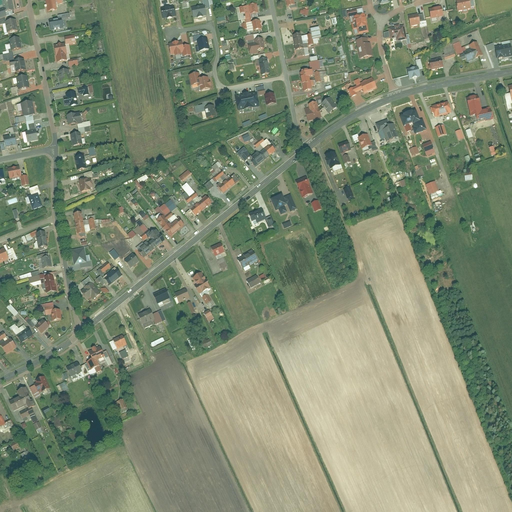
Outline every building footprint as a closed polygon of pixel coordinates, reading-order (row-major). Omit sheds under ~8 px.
[(60,0),(48,0),(44,1),(47,14),(56,12),(55,7),(61,5),(60,0)] [(284,0),(286,9),(295,7),(294,0),(298,0),(299,3),(305,2),(304,0),(284,0)] [(469,0),(463,0),(455,2),(457,12),(471,9),(469,0)] [(0,12),(0,20),(8,19),(7,16),(15,13),(12,2),(10,3),(3,4),(5,11),(0,12)] [(205,5),(192,8),(195,19),(207,16),(205,5)] [(256,5),(247,6),(249,16),(257,14),(256,5)] [(176,7),(162,8),(164,22),(178,20),(176,7)] [(441,8),(428,10),(430,20),(443,18),(441,8)] [(303,10),(300,10),(299,15),(302,15),(302,17),(308,18),(309,10),(303,9),(303,10)] [(362,9),(346,13),(348,18),(349,18),(352,32),(357,31),(358,35),(368,33),(362,9)] [(418,14),(408,16),(410,28),(419,26),(419,28),(427,26),(426,20),(420,22),(418,14)] [(70,15),(57,17),(58,21),(49,22),(50,26),(49,27),(49,32),(66,30),(65,20),(70,20),(70,15)] [(5,20),(0,21),(0,26),(3,26),(5,35),(15,34),(12,22),(6,23),(5,20)] [(250,23),(250,20),(244,21),(245,25),(242,25),(243,31),(247,30),(246,25),(251,23),(253,33),(262,31),(260,21),(250,23)] [(404,26),(388,30),(390,40),(395,39),(396,43),(407,41),(404,26)] [(319,28),(309,30),(310,36),(306,36),(308,47),(313,46),(312,40),(321,38),(319,28)] [(260,34),(243,37),(245,44),(247,44),(249,55),(257,53),(257,51),(265,50),(264,39),(261,39),(260,34)] [(204,35),(195,37),(198,53),(211,50),(208,37),(205,38),(204,35)] [(300,35),(292,36),(297,58),(305,56),(300,35)] [(64,47),(53,49),(55,63),(68,61),(66,47),(74,46),(73,37),(63,39),(64,47)] [(366,38),(355,41),(359,60),(371,57),(366,38)] [(3,57),(3,61),(13,57),(12,53),(20,51),(17,40),(9,42),(11,52),(10,52),(10,55),(3,57)] [(185,41),(170,44),(172,55),(176,54),(177,59),(183,58),(182,53),(187,52),(185,41)] [(459,56),(461,63),(465,61),(466,64),(483,57),(477,43),(468,47),(470,50),(463,53),(459,43),(452,46),(457,57),(459,56)] [(511,53),(510,46),(495,49),(497,61),(511,57),(511,53)] [(264,56),(252,58),(253,62),(258,61),(261,76),(270,75),(267,60),(265,60),(264,56)] [(13,58),(4,61),(5,64),(8,63),(9,68),(14,67),(15,74),(22,73),(20,61),(14,62),(13,58)] [(441,59),(428,62),(430,71),(443,68),(441,59)] [(76,60),(68,62),(69,68),(77,67),(76,60)] [(417,68),(406,70),(409,80),(420,77),(418,71),(423,70),(421,61),(416,62),(417,68)] [(319,62),(309,64),(310,73),(321,71),(319,62)] [(66,72),(58,74),(60,83),(68,82),(66,72)] [(308,72),(299,74),(303,93),(311,92),(308,72)] [(197,75),(189,77),(191,88),(197,86),(197,89),(199,89),(200,92),(207,91),(204,78),(198,79),(197,75)] [(27,90),(24,78),(15,80),(17,89),(11,91),(12,97),(20,95),(19,92),(27,90)] [(376,90),(371,80),(346,92),(350,100),(357,97),(356,95),(362,92),(364,95),(376,90)] [(76,94),(65,96),(65,99),(63,100),(64,108),(68,107),(69,109),(79,107),(76,94)] [(255,94),(234,98),(237,111),(258,108),(255,94)] [(273,95),(264,96),(266,106),(275,105),(273,95)] [(481,110),(477,96),(465,99),(469,119),(475,117),(476,123),(492,119),(489,108),(481,110)] [(321,119),(320,113),(323,110),(328,115),(334,110),(327,100),(321,104),(321,105),(318,108),(317,103),(308,105),(309,108),(305,109),(308,122),(321,119)] [(448,103),(431,108),(434,119),(451,114),(448,103)] [(29,104),(20,105),(23,119),(18,120),(19,125),(26,124),(25,118),(32,117),(29,104)] [(214,119),(211,107),(204,109),(206,121),(214,119)] [(419,122),(416,112),(399,118),(403,128),(404,127),(407,134),(412,131),(414,136),(427,131),(424,124),(419,126),(417,122),(419,122)] [(79,115),(68,117),(70,126),(78,125),(79,132),(88,130),(87,122),(81,123),(79,115)] [(389,129),(386,122),(376,126),(379,134),(378,134),(380,142),(385,140),(386,143),(398,138),(394,127),(389,129)] [(29,132),(24,133),(27,145),(37,143),(34,126),(28,127),(29,132)] [(441,126),(434,129),(437,138),(444,136),(441,126)] [(3,139),(5,150),(16,147),(15,140),(19,139),(17,129),(8,131),(9,137),(3,139)] [(460,131),(455,132),(458,141),(463,140),(460,131)] [(80,135),(72,136),(73,147),(80,146),(81,149),(86,148),(85,140),(81,141),(80,135)] [(248,135),(241,138),(244,144),(250,141),(248,135)] [(367,135),(359,138),(358,135),(352,137),(354,143),(358,141),(361,150),(371,147),(367,135)] [(261,141),(254,146),(256,149),(260,146),(263,151),(259,153),(258,152),(249,158),(255,166),(274,152),(270,146),(267,149),(261,141)] [(347,143),(337,147),(345,165),(350,163),(346,153),(350,151),(347,143)] [(430,144),(422,147),(425,157),(434,154),(430,144)] [(416,148),(409,151),(412,158),(418,155),(416,148)] [(342,170),(335,153),(325,157),(330,171),(333,170),(334,173),(342,170)] [(83,156),(76,158),(78,169),(85,168),(83,156)] [(18,166),(7,169),(10,181),(18,179),(21,188),(28,186),(25,175),(21,176),(18,166)] [(188,172),(179,179),(182,183),(191,176),(188,172)] [(205,187),(208,192),(213,188),(211,186),(223,175),(221,172),(212,179),(213,180),(205,187)] [(90,173),(84,174),(85,180),(80,181),(82,192),(90,190),(89,186),(92,185),(90,173)] [(139,184),(148,180),(146,176),(137,180),(139,184)] [(309,186),(306,178),(295,183),(302,199),(311,196),(307,187),(309,186)] [(234,185),(229,179),(217,188),(222,195),(234,185)] [(435,182),(425,186),(429,196),(439,192),(435,182)] [(191,218),(205,207),(207,205),(190,185),(184,191),(195,204),(186,212),(191,218)] [(348,203),(354,200),(349,186),(343,188),(348,203)] [(28,198),(33,211),(43,207),(38,195),(41,194),(38,187),(29,191),(31,196),(28,198)] [(437,195),(441,194),(441,193),(430,195),(432,202),(438,201),(437,195)] [(272,199),(276,209),(286,205),(282,194),(272,199)] [(170,200),(154,213),(171,234),(183,225),(170,209),(174,205),(170,200)] [(316,202),(311,205),(314,213),(320,211),(316,202)] [(261,210),(248,216),(252,225),(266,220),(261,210)] [(142,212),(139,215),(144,222),(148,218),(142,212)] [(84,213),(76,214),(78,232),(81,232),(81,235),(86,235),(85,231),(90,231),(90,227),(95,226),(94,218),(90,218),(91,224),(85,225),(84,213)] [(140,249),(145,255),(164,238),(155,227),(151,231),(144,222),(137,228),(145,238),(149,235),(152,239),(140,249)] [(131,240),(136,236),(132,232),(127,236),(131,240)] [(45,248),(43,236),(35,237),(37,249),(45,248)] [(220,244),(210,249),(214,257),(224,253),(220,244)] [(3,250),(0,250),(0,261),(5,259),(7,262),(13,259),(10,252),(5,254),(3,250)] [(85,251),(73,252),(75,267),(87,265),(85,251)] [(257,261),(252,251),(236,259),(242,269),(257,261)] [(125,262),(131,269),(139,262),(133,255),(125,262)] [(51,269),(49,257),(41,258),(43,270),(51,269)] [(108,263),(99,270),(103,274),(111,268),(108,263)] [(225,263),(219,266),(221,272),(227,270),(225,263)] [(106,289),(122,276),(116,270),(105,279),(103,276),(98,280),(106,289)] [(202,273),(194,278),(198,285),(194,287),(199,296),(202,294),(206,303),(212,300),(207,290),(213,286),(207,275),(204,277),(202,273)] [(261,284),(256,276),(244,283),(249,291),(261,284)] [(102,294),(100,292),(90,277),(83,282),(87,288),(82,291),(88,299),(92,296),(94,299),(102,294)] [(54,294),(52,279),(42,280),(41,278),(39,278),(29,280),(30,286),(41,284),(42,292),(47,291),(48,295),(54,294)] [(187,289),(176,294),(181,304),(192,298),(187,289)] [(165,290),(153,297),(157,305),(170,299),(165,290)] [(53,304),(39,306),(41,317),(51,316),(52,323),(62,322),(60,310),(53,311),(53,304)] [(10,306),(6,309),(14,318),(18,315),(10,306)] [(152,308),(140,314),(146,326),(154,323),(152,319),(155,318),(157,321),(162,319),(159,312),(155,314),(152,308)] [(208,312),(203,315),(206,320),(211,317),(208,312)] [(42,334),(51,325),(44,318),(35,326),(42,334)] [(17,325),(11,329),(21,342),(31,335),(27,329),(22,332),(17,325)] [(0,337),(0,338),(8,350),(14,346),(12,341),(11,340),(10,340),(6,334),(0,337)] [(124,336),(115,341),(118,348),(127,343),(124,336)] [(152,348),(164,342),(162,338),(150,344),(152,348)] [(203,350),(211,346),(209,340),(200,343),(203,350)] [(93,357),(87,360),(91,369),(101,365),(100,362),(104,360),(107,365),(116,360),(112,353),(105,357),(100,347),(90,352),(93,357)] [(67,369),(71,377),(82,371),(78,363),(67,369)] [(37,381),(38,383),(34,385),(39,395),(49,390),(43,378),(37,381)] [(65,383),(56,387),(59,394),(64,391),(64,393),(68,391),(65,383)] [(18,398),(9,402),(14,411),(25,406),(27,410),(20,413),(23,419),(26,417),(28,422),(33,419),(37,428),(41,426),(32,406),(35,405),(27,388),(16,393),(18,398)] [(122,398),(116,401),(120,408),(125,406),(122,398)] [(1,413),(0,413),(0,427),(3,426),(5,430),(14,426),(11,418),(5,421),(1,413)] [(20,442),(11,445),(14,452),(22,449),(20,442)] [(28,451),(21,455),(26,463),(33,460),(28,451)]
